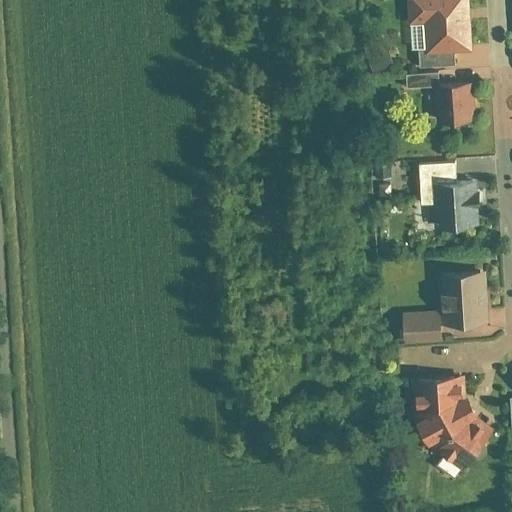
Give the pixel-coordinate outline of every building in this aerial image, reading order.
[(467,0),(405,0),(408,55),(470,52),(467,0)] [(371,50),(375,70),(396,65),(392,46),(371,50)] [(437,74),(403,75),(404,86),(438,84),(437,74)] [(469,83),(433,85),(434,122),(470,120),(469,83)] [(453,161),(416,162),(416,182),(431,181),(453,181),(453,161)] [(476,224),(475,180),(453,181),(431,181),(432,225),(476,224)] [(486,321),(484,270),(437,272),(439,322),(486,321)] [(434,312),(400,313),(401,341),(435,340),(434,312)] [(412,427),(415,435),(419,441),(457,470),(491,428),(468,404),(461,374),(408,378),(412,427)]
